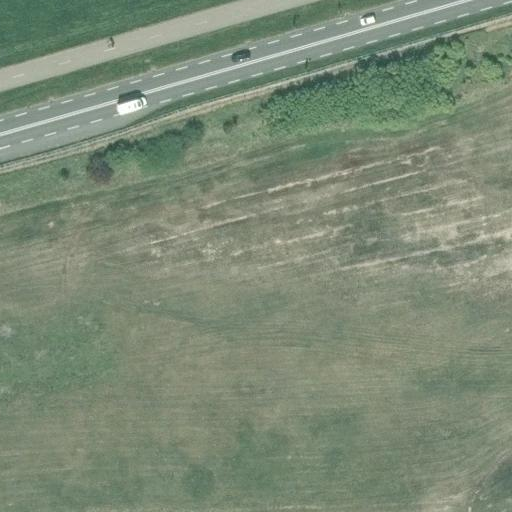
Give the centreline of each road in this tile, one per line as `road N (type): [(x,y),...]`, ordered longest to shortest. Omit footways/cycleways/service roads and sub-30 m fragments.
road 1 (primary): [(0,135),(472,0)]
road 2 (unclassified): [(0,80),(281,0)]
